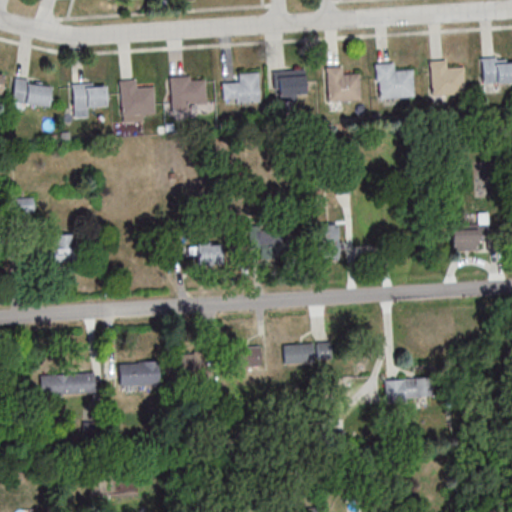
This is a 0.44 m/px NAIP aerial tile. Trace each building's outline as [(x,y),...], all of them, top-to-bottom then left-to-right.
[(477,57),(479,82),(511,80),(511,61),(502,61),(502,58),(492,58),(492,56),(477,57)] [(425,59),(442,58),(442,66),(460,65),(462,93),(428,95),(425,59)] [(371,62),(389,61),(390,69),(408,68),(410,95),(373,98),(371,62)] [(321,65),(338,64),(338,72),(356,71),(357,99),(324,101),(321,65)] [(274,70),(275,100),(305,99),(304,69),(274,70)] [(223,83),(223,103),(259,102),(259,72),(239,73),(239,82),(223,83)] [(166,76),(183,75),(184,83),(201,82),(203,110),(169,112),(166,76)] [(12,102),(48,106),(51,82),(15,77),(12,102)] [(116,80),(132,79),(133,87),(150,86),(152,113),(118,115),(116,80)] [(106,106),(105,82),(72,83),(73,116),(88,116),(88,106),(106,106)] [(36,213),(36,199),(16,199),(16,213),(36,213)] [(385,212),(380,232),(403,238),(408,218),(385,212)] [(452,250),(489,249),(489,213),(478,213),(478,225),(467,225),(467,212),(451,212),(452,250)] [(321,225),(321,256),(340,256),(340,225),(321,225)] [(73,261),(73,234),(54,234),(54,261),(73,261)] [(290,240),(259,240),(259,259),(290,259),(290,240)] [(197,262),(225,262),(225,244),(189,244),(189,254),(197,254),(197,262)] [(280,344),(327,341),(328,358),(311,359),(311,360),(281,363),(280,344)] [(260,365),(260,346),(235,346),(235,365),(260,365)] [(205,352),(179,352),(179,371),(205,371),(205,352)] [(158,363),(118,363),(118,385),(158,385),(158,363)] [(94,393),(94,373),(40,373),(40,393),(94,393)] [(385,399),(436,397),(436,377),(384,379),(385,399)]
